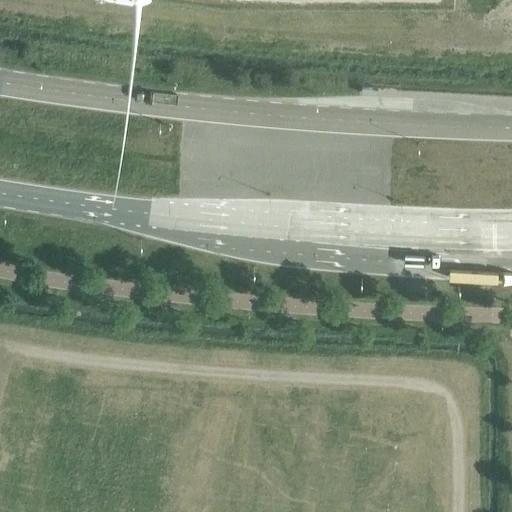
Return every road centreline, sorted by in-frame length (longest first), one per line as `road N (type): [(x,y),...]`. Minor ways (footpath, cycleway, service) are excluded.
road 1 (track): [(454,511),(456,386),(246,382),(8,349),(0,377)]
road 2 (primary): [(511,126),(253,113),(0,83)]
road 3 (primary): [(0,193),(369,231)]
road 4 (primary): [(369,231),(450,264),(511,269)]
road 5 (secondary): [(369,231),(511,238)]
